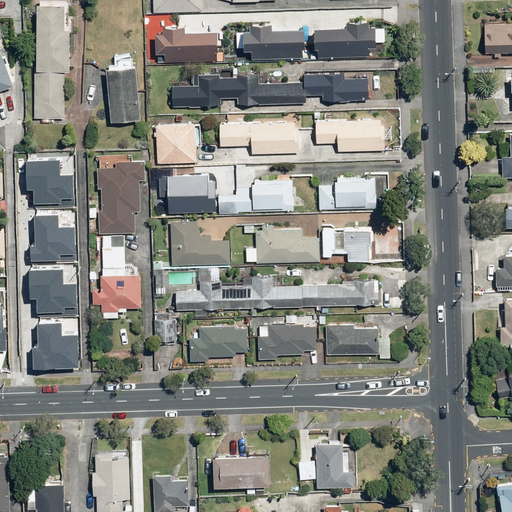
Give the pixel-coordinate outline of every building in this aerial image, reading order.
[(203,0),(153,0),(154,12),(204,12),(203,0)] [(73,3),(40,2),(38,67),(71,67),(73,3)] [(349,27),(317,27),(317,56),(370,56),(370,45),(377,45),(377,25),(369,25),(369,19),(349,19),(349,27)] [(272,28),(272,21),(250,22),(250,28),(245,28),(246,48),(252,48),(252,58),(305,58),(305,28),(272,28)] [(511,21),(485,21),(485,51),(511,51),(511,21)] [(185,32),(185,25),(165,24),(165,32),(158,32),(158,53),(203,55),(202,60),(211,61),(212,48),(219,48),(220,33),(185,32)] [(0,90),(15,84),(0,46),(0,90)] [(138,64),(110,66),(112,119),(141,118),(138,64)] [(304,72),(304,81),(259,81),(259,71),(239,71),(239,76),(220,76),(220,73),(200,73),(200,84),(174,84),(174,106),(201,107),(201,103),(222,103),(222,96),(238,96),(238,102),(307,103),(307,93),(323,93),(323,103),(369,103),(369,78),(346,77),(346,72),(304,72)] [(66,73),(37,72),(35,117),(64,118),(66,73)] [(385,124),(382,124),(382,119),(317,120),(318,143),(339,142),(339,150),(383,149),(385,149),(385,124)] [(297,139),(297,121),(221,122),(222,145),(253,145),(253,152),(299,152),(299,139),(297,139)] [(196,134),(196,123),(156,124),(158,162),(200,161),(199,134),(196,134)] [(118,160),(118,165),(99,166),(100,187),(103,187),(103,209),(101,209),(101,232),(136,231),(136,209),(141,209),(140,179),(147,179),(146,165),(146,159),(118,160)] [(59,161),(27,163),(28,190),(35,190),(36,207),(74,205),(73,176),(60,177),(59,161)] [(211,179),(211,172),(153,172),(153,186),(160,186),(160,195),(171,196),(170,212),(216,212),(216,185),(213,185),(213,179),(211,179)] [(368,180),(368,175),(336,175),(337,183),(320,184),(320,207),(377,207),(377,175),(372,175),(372,180),(368,180)] [(294,179),(254,177),(254,186),(238,186),(237,193),(220,193),(219,212),(239,212),(239,210),(252,211),(252,207),(293,209),(294,179)] [(58,216),(35,217),(36,247),(30,247),(31,262),(75,260),(74,228),(59,229),(58,216)] [(198,229),(198,219),(172,219),(172,264),(231,263),(230,239),(213,239),(213,232),(203,232),(203,229),(198,229)] [(257,229),(257,246),(245,246),(246,256),(247,256),(247,260),(258,260),(258,261),(320,260),(319,235),(303,235),(303,228),(278,228),(278,227),(275,227),(275,223),(264,223),(264,229),(257,229)] [(373,228),(324,227),(323,255),(332,255),(332,251),(348,251),(348,259),(371,259),(372,239),(374,239),(374,230),(373,230),(373,228)] [(105,317),(112,317),(112,316),(119,316),(119,310),(127,310),(127,306),(140,306),(141,274),(125,273),(126,235),(104,235),(103,277),(103,287),(94,287),(94,302),(103,302),(103,310),(105,310),(105,317)] [(511,284),(511,252),(504,252),(504,265),(497,265),(497,284),(511,284)] [(62,270),(30,271),(31,299),(37,299),(38,316),(77,314),(76,284),(63,285),(62,270)] [(178,307),(196,306),(196,316),(208,316),(208,306),(379,303),(379,278),(354,279),(344,279),(344,284),(275,285),(275,280),(275,275),(253,276),(253,281),(254,285),(214,286),(213,282),(177,282),(178,307)] [(511,295),(505,296),(506,325),(501,325),(501,344),(511,343),(511,295)] [(316,325),(316,320),(298,319),(298,314),(286,314),(286,321),(264,320),(264,324),(259,324),(259,357),(278,358),(278,353),(306,354),(306,349),(315,350),(316,325)] [(176,340),(177,316),(156,315),(155,339),(176,340)] [(354,326),(354,323),(327,323),(327,352),(379,352),(379,343),(377,343),(377,326),(354,326)] [(61,324),(38,325),(39,348),(33,348),(34,370),(78,368),(77,336),(61,336),(61,324)] [(241,327),(241,325),(200,326),(201,336),(191,336),(191,361),(210,361),(210,356),(237,355),(237,351),(247,351),(247,348),(249,348),(249,326),(241,327)] [(391,336),(380,336),(381,357),(391,357),(391,336)] [(509,375),(495,377),(497,389),(511,387),(509,375)] [(349,450),(344,450),(344,442),(319,441),(319,445),(298,445),(298,478),(318,478),(318,487),(350,487),(351,470),(349,470),(349,450)] [(115,453),(96,453),(94,495),(98,495),(98,510),(123,511),(124,497),(129,497),(131,457),(115,457),(115,453)] [(0,511),(9,511),(9,455),(0,455),(0,511)] [(269,455),(216,457),(217,486),(270,484),(269,455)] [(173,471),(154,472),(155,511),(177,511),(177,504),(190,503),(190,494),(186,494),(185,478),(173,479),(173,471)] [(61,476),(35,476),(35,486),(33,486),(33,489),(29,489),(29,511),(65,511),(65,483),(61,483),(61,476)] [(511,511),(511,483),(499,485),(503,511),(511,511)]
